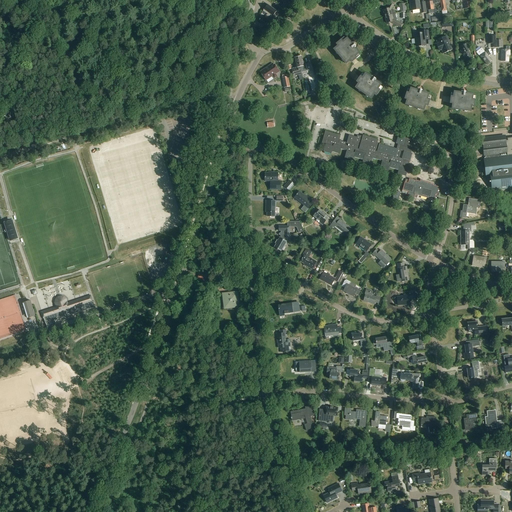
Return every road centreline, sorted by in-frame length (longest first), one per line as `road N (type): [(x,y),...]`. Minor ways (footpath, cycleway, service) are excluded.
road 1 (tertiary): [(95,511),(225,138)]
road 2 (unclassified): [(250,145),(298,165),(435,262)]
road 3 (residential): [(429,314),(359,317),(283,274),(249,272)]
road 4 (residential): [(264,395),(445,401)]
road 5 (residential): [(249,272),(250,145)]
road 6 (residential): [(264,395),(249,272)]
road 7 (residential): [(299,511),(264,395)]
